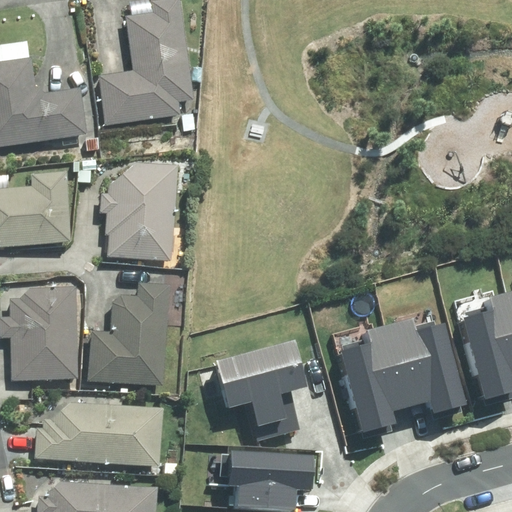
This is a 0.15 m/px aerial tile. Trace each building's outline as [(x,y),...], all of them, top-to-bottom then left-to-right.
[(176,102),(191,100),(177,0),(164,0),(151,2),(153,13),(124,16),(132,72),(96,77),(103,125),(178,115),(176,102)] [(0,146),(86,134),(79,86),(42,91),(32,84),(26,41),(0,45),(0,146)] [(181,117),(182,131),(194,130),(191,115),(181,117)] [(96,139),(84,141),(86,151),(97,149),(96,139)] [(106,213),(104,236),(107,237),(105,257),(168,261),(175,167),(131,164),(105,186),(105,195),(99,195),(98,213),(106,213)] [(0,246),(67,240),(60,172),(31,175),(32,186),(0,188),(0,246)] [(89,332),(86,382),(160,386),(165,284),(137,282),(136,297),(120,296),(110,302),(108,333),(89,332)] [(9,318),(0,318),(0,337),(10,337),(10,379),(75,378),(73,286),(26,287),(19,299),(9,299),(9,318)] [(492,310),(463,317),(485,399),(511,392),(511,291),(489,297),(492,310)] [(370,341),(341,349),(363,431),(396,422),(393,410),(429,400),(433,412),(467,403),(446,321),(416,329),(413,316),(367,329),(370,341)] [(245,403),(256,441),(301,428),(291,393),(309,387),(295,340),(215,363),(228,408),(245,403)] [(33,458),(156,466),(159,410),(71,404),(52,421),(41,420),(40,430),(35,429),(33,458)] [(237,507),(296,511),(297,490),(314,491),(317,456),(232,450),(229,483),(239,484),(237,507)] [(162,474),(173,474),(172,464),(162,464),(162,474)] [(152,511),(154,488),(58,483),(46,491),(45,497),(37,497),(35,511),(152,511)]
